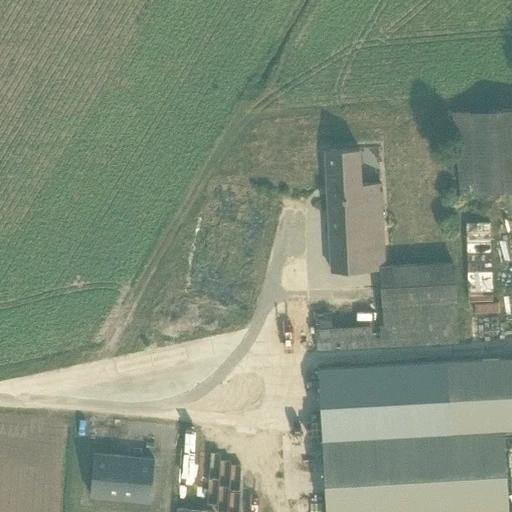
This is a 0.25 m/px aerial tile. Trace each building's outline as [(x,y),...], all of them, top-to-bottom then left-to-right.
[(511,106),(452,112),(460,195),(511,190),(511,106)] [(357,149),(346,150),(326,151),(332,272),(380,270),(383,269),(382,265),(378,184),(359,185),(357,149)] [(454,262),(382,265),(383,269),(380,270),(385,346),(457,342),(454,262)] [(318,369),(325,511),(508,511),(504,430),(511,429),(511,357),(338,367),(338,368),(318,369)] [(90,495),(150,501),(154,459),(94,453),(90,495)]
